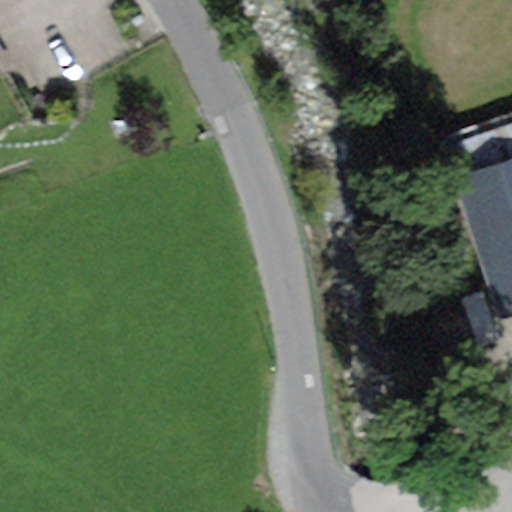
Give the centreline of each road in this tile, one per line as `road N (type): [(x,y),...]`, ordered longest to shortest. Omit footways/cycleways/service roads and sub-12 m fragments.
road 1 (unclassified): [(316,511),(273,253),(226,125),(157,0)]
road 2 (unclassified): [(371,511),(511,434)]
